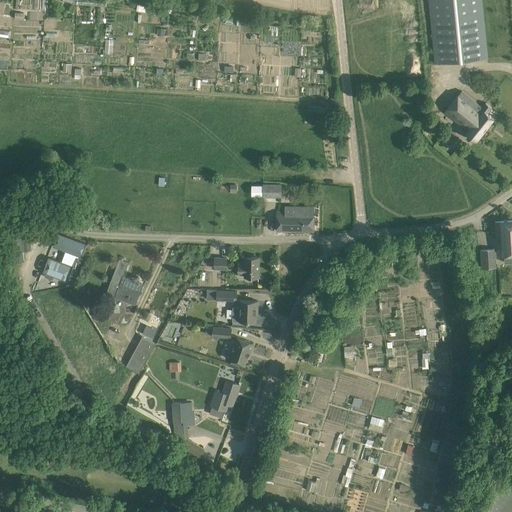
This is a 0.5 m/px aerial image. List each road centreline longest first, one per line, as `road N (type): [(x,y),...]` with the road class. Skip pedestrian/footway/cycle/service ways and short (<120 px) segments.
road 1 (unclassified): [(335,242),(293,313),(231,511)]
road 2 (residential): [(87,235),(335,242)]
road 3 (unclassified): [(339,0),(361,234)]
road 4 (unclassified): [(361,234),(461,222),(511,193)]
